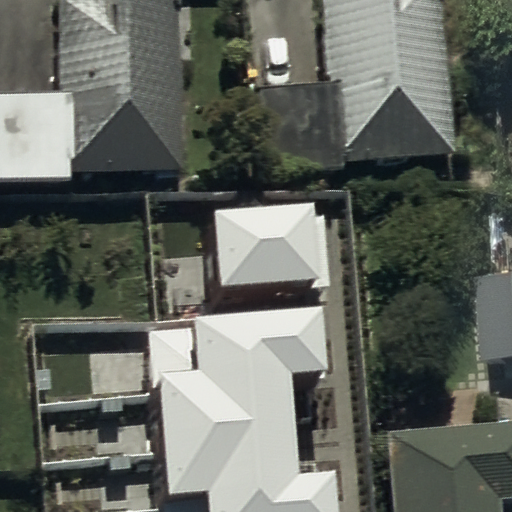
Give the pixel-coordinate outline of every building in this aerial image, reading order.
[(367,0),(368,5),(314,7),(320,100),(243,105),(247,189),(336,184),(335,174),(448,168),(436,0),(367,0)] [(53,109),(0,109),(0,199),(66,199),(66,186),(178,186),(177,7),(52,7),(53,109)] [(313,202),(214,211),(221,287),(320,278),(313,202)] [(511,275),(476,279),(484,362),(511,359),(511,275)] [(324,307),(193,319),(197,371),(157,374),(168,496),(207,492),(208,511),(338,511),(335,473),(296,477),(287,372),(329,368),(324,307)] [(131,358),(46,357),(45,437),(130,437),(131,358)] [(511,511),(511,441),(378,451),(382,511),(511,511)]
